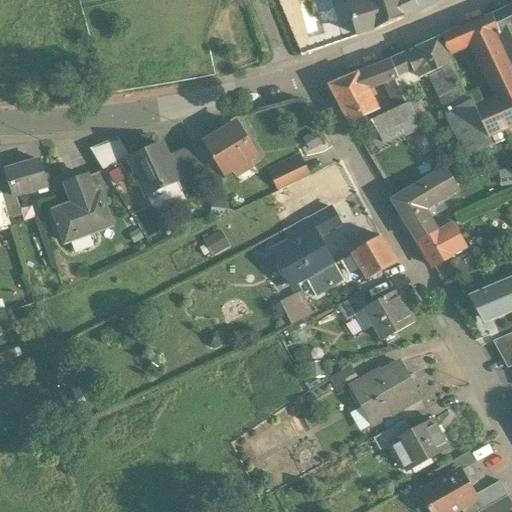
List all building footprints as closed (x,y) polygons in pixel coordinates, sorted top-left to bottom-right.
[(361,0),(348,4),(358,37),(374,32),(419,13),(414,0),(361,0)] [(414,0),(419,13),(448,0),(414,0)] [(511,8),(492,18),(497,35),(501,34),(511,63),(511,8)] [(492,18),(463,30),(485,75),(487,73),(507,63),(497,35),(492,18)] [(439,40),(405,55),(412,72),(414,72),(417,79),(420,80),(438,70),(449,64),(439,40)] [(390,62),(329,87),(349,126),(376,113),(366,91),(383,84),(395,111),(369,123),(381,144),(408,131),(406,127),(417,122),(408,105),(397,79),(390,62)] [(507,63),(487,73),(501,100),(485,107),(479,93),(467,98),(470,100),(489,139),(504,133),(511,129),(511,73),(507,63)] [(489,139),(470,100),(467,98),(464,97),(449,64),(438,70),(445,89),(438,92),(458,134),(443,141),(454,165),(492,148),(489,139)] [(423,119),(408,89),(405,90),(399,77),(397,79),(408,105),(417,122),(423,119)] [(236,126),(206,144),(224,176),(232,171),(248,161),(255,157),(236,126)] [(192,146),(166,158),(177,181),(175,182),(180,192),(212,177),(192,146)] [(161,147),(129,161),(144,196),(146,195),(147,197),(153,199),(159,196),(160,191),(163,190),(162,188),(175,182),(177,181),(166,158),(161,147)] [(298,159),(269,173),(278,193),(308,179),(298,159)] [(248,161),(232,171),(236,178),(252,169),(248,161)] [(34,164),(6,172),(13,198),(15,197),(42,189),(34,164)] [(444,170),(434,175),(436,177),(411,192),(423,211),(456,191),(444,170)] [(13,198),(6,172),(0,173),(0,193),(1,195),(8,220),(20,216),(15,197),(13,198)] [(118,196),(102,172),(88,177),(96,198),(100,196),(102,202),(118,196)] [(88,177),(65,186),(72,206),(52,214),(63,244),(111,225),(102,202),(100,196),(96,198),(88,177)] [(423,211),(411,192),(393,203),(418,244),(436,233),(430,222),(423,211)] [(1,195),(0,195),(0,232),(11,229),(8,220),(1,195)] [(292,228),(284,232),(291,245),(311,233),(333,221),(327,209),(314,216),(292,228)] [(453,209),(430,222),(436,233),(451,226),(460,222),(453,209)] [(287,218),(274,225),(279,235),(284,232),(292,228),(287,218)] [(451,226),(436,233),(418,244),(432,269),(465,252),(451,226)] [(331,268),(311,233),(291,245),(274,254),(279,264),(278,272),(281,278),(289,280),(294,290),(306,283),(331,268)] [(381,238),(352,255),(367,281),(396,265),(381,238)] [(476,272),(470,262),(454,271),(459,279),(476,272)] [(331,268),(306,283),(314,297),(341,281),(333,267),(331,268)] [(511,278),(467,298),(483,327),(511,314),(511,278)] [(369,309),(364,312),(382,342),(414,323),(396,293),(369,309)] [(312,317),(300,295),(281,304),(292,326),(312,317)] [(361,296),(338,310),(346,323),(364,312),(369,309),(361,296)] [(511,334),(492,343),(507,370),(511,368),(511,334)] [(398,363),(378,374),(377,373),(360,383),(351,388),(372,426),(419,400),(398,363)] [(360,383),(350,366),(329,380),(338,396),(351,388),(360,383)] [(411,433),(388,445),(390,447),(405,474),(447,449),(431,421),(411,433)] [(405,423),(372,441),(379,453),(390,447),(388,445),(411,433),(405,423)] [(465,456),(428,476),(434,487),(461,473),(471,467),(465,456)] [(434,487),(421,494),(431,511),(456,511),(471,504),(476,501),(474,497),(461,473),(434,487)] [(499,484),(474,497),(476,501),(471,504),(475,511),(481,511),(507,497),(499,484)] [(507,511),(511,510),(511,506),(507,497),(481,511),(507,511)]
